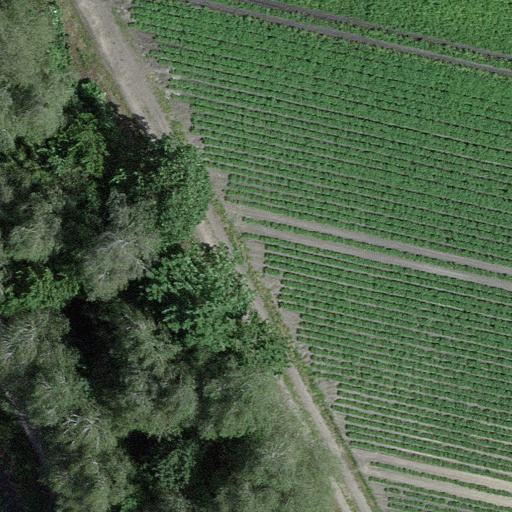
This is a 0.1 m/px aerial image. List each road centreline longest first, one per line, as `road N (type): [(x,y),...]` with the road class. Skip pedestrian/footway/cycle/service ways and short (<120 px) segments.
road 1 (track): [(78,0),(348,511)]
road 2 (track): [(0,349),(85,511)]
